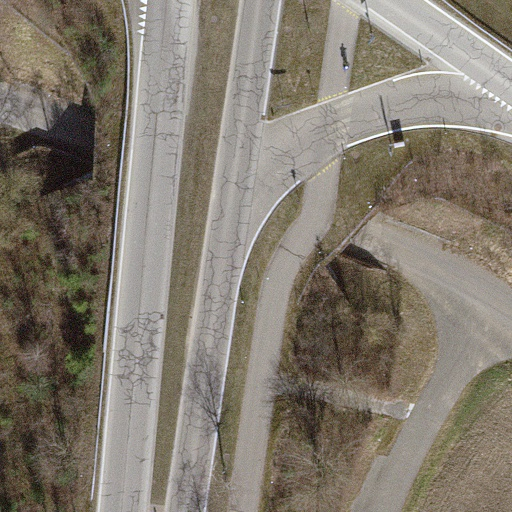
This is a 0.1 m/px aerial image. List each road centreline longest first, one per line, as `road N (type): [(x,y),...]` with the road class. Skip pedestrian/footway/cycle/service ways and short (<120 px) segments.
road 1 (secondary): [(171,24),(134,418),(146,511)]
road 2 (track): [(0,99),(370,229)]
road 3 (motorway): [(227,231),(264,172),(331,130),(417,104),(511,106)]
road 4 (secondary): [(166,511),(199,425),(227,231)]
road 5 (track): [(378,511),(404,453),(499,305)]
road 6 (secondary): [(227,231),(261,0)]
road 7 (track): [(511,313),(370,229)]
road 8 (motorway): [(379,0),(511,91)]
